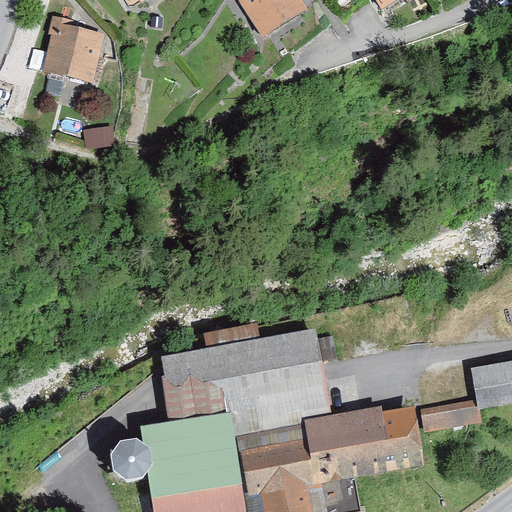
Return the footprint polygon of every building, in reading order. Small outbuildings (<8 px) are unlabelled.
[(244,0),(263,31),(299,9),(293,0),(244,0)] [(377,0),(384,11),(402,0),(377,0)] [(66,29),(55,27),(53,41),(55,41),(50,68),(88,75),(94,40),(65,35),(66,29)] [(122,146),(120,126),(98,129),(101,149),(122,146)] [(331,419),(318,335),(160,360),(170,426),(142,430),(145,444),(140,442),(124,444),(115,458),(117,476),(131,483),(148,481),(151,479),(156,511),(248,511),(247,503),(262,500),(263,511),(311,511),(308,490),(426,472),(416,411),(384,416),(384,411),(331,419)] [(511,367),(475,374),(481,414),(511,409),(511,367)] [(425,437),(479,428),(475,405),(421,415),(425,437)]
